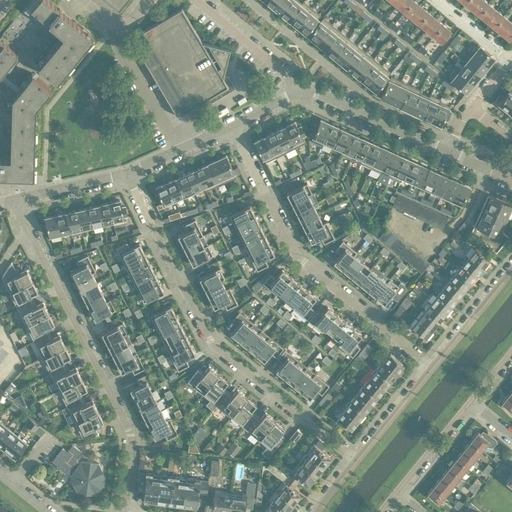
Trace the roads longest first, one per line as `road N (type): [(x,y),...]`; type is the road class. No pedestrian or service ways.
road 1 (residential): [(354,460),(208,339),(127,173)]
road 2 (residential): [(121,511),(129,432),(15,200)]
road 3 (residential): [(430,367),(302,262),(231,126)]
road 4 (residential): [(297,90),(446,152)]
road 5 (residential): [(176,152),(120,51),(117,30)]
road 6 (residential): [(297,90),(195,0)]
road 7 (tertiary): [(511,268),(430,367)]
road 8 (tertiary): [(430,367),(354,460)]
